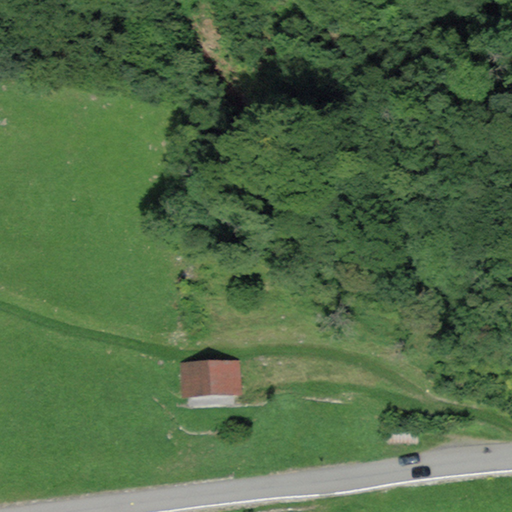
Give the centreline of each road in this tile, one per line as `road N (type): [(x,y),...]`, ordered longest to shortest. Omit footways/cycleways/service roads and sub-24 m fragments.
road 1 (track): [(416,467),(389,397),(358,361),(325,351),(171,348),(0,304)]
road 2 (primary): [(68,511),(511,459)]
